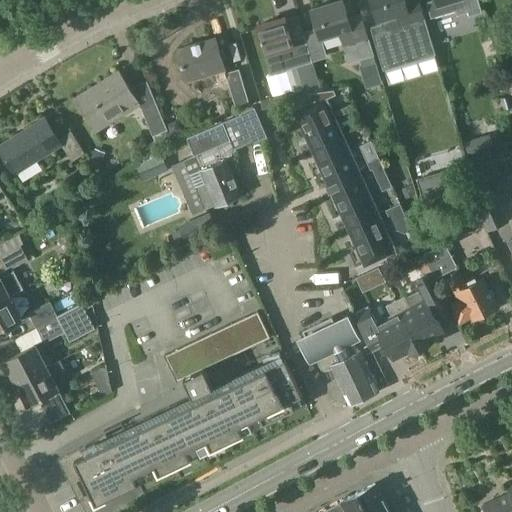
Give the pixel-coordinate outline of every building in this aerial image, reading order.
[(349,61),(373,54),(360,12),(346,16),(341,0),(339,0),(311,9),(320,38),(338,32),(343,49),(345,48),(349,61)] [(371,0),(377,20),(380,19),(381,23),(370,27),(382,68),(436,53),(419,0),(371,0)] [(429,0),(425,1),(431,17),(455,10),(456,14),(467,11),(469,15),(481,11),(477,0),(429,0)] [(265,53),(279,49),(286,69),(311,61),(304,35),(291,39),(284,17),(257,25),(265,53)] [(225,72),(215,37),(176,48),(189,91),(227,79),(235,105),(248,102),(238,68),(225,72)] [(118,71),(76,97),(96,129),(138,102),(139,104),(152,135),(167,129),(146,80),(129,87),(118,71)] [(305,93),(321,90),(316,72),(300,76),(305,93)] [(344,134),(327,98),(336,94),(334,89),(308,93),(313,104),(296,112),(313,148),(344,134)] [(266,136),(253,107),(239,113),(240,115),(252,142),(266,136)] [(58,138),(45,117),(0,145),(0,149),(14,172),(60,143),(71,161),(84,152),(70,130),(58,138)] [(223,122),(186,137),(193,155),(194,155),(201,169),(215,204),(241,193),(232,171),(236,169),(231,157),(233,156),(230,152),(235,150),(234,149),(223,122)] [(360,171),(344,134),(313,148),(329,185),(356,173),(360,171)] [(468,155),(495,147),(491,134),(464,142),(468,155)] [(144,180),(169,170),(160,149),(143,156),(137,163),(144,180)] [(382,164),(378,157),(367,162),(371,169),(373,168),(382,164)] [(387,175),(382,164),(373,168),(378,179),(387,175)] [(379,213),(363,176),(358,178),(356,173),(329,185),(349,227),(379,213)] [(499,210),(505,207),(498,192),(474,202),(487,231),(505,223),(499,210)] [(386,210),(392,221),(406,215),(400,203),(386,210)] [(396,249),(379,213),(349,227),(365,263),(396,249)] [(0,255),(7,269),(29,258),(17,236),(0,244),(0,255)] [(429,239),(419,244),(423,253),(432,272),(431,272),(434,278),(458,266),(445,243),(434,248),(429,239)] [(379,266),(356,277),(362,291),(386,280),(379,266)] [(0,301),(9,297),(25,288),(15,271),(0,279),(0,278),(0,301)] [(467,285),(460,271),(446,277),(453,292),(455,291),(459,301),(452,305),(460,321),(472,315),(473,318),(496,306),(482,278),(467,285)] [(404,295),(395,299),(401,311),(420,346),(432,340),(431,339),(443,333),(435,318),(435,317),(431,309),(445,302),(434,278),(431,272),(415,280),(420,289),(405,297),(404,295)] [(227,292),(213,298),(221,317),(235,311),(227,292)] [(9,297),(0,301),(0,329),(21,319),(9,297)] [(368,305),(354,312),(368,342),(378,337),(382,345),(386,342),(394,358),(406,352),(407,353),(420,346),(401,311),(395,299),(385,305),(391,316),(376,323),(368,305)] [(30,313),(37,326),(59,315),(52,301),(30,313)] [(83,302),(59,315),(37,326),(45,341),(66,330),(72,341),(97,327),(83,302)] [(205,368),(213,364),(271,337),(258,310),(164,354),(177,381),(184,377),(193,396),(213,386),(205,368)] [(304,333),(297,336),(311,363),(317,360),(321,367),(322,369),(323,369),(324,370),(325,370),(327,370),(332,367),(349,403),(378,390),(359,350),(356,351),(352,344),(362,339),(348,311),(324,323),(322,317),(301,327),(304,333)] [(34,343),(4,358),(18,384),(47,368),(46,366),(50,363),(46,355),(42,357),(34,343)] [(47,368),(18,384),(29,405),(39,399),(51,422),(70,412),(58,389),(52,376),(65,370),(59,359),(46,366),(47,368)] [(123,489),(139,482),(135,474),(155,464),(159,472),(190,458),(186,449),(207,439),(211,448),(242,433),(238,425),(259,415),(263,423),(295,408),(291,400),(302,395),(285,359),(127,433),(123,427),(107,434),(106,433),(58,458),(59,459),(63,457),(90,508),(123,491),(124,492),(125,492),(123,489)] [(75,398),(97,386),(89,372),(67,383),(75,398)] [(389,511),(373,482),(357,491),(368,511),(389,511)] [(368,511),(357,491),(340,500),(342,503),(338,505),(337,502),(318,511),(368,511)] [(511,511),(511,494),(511,492),(509,492),(482,504),(485,511),(511,511)]
